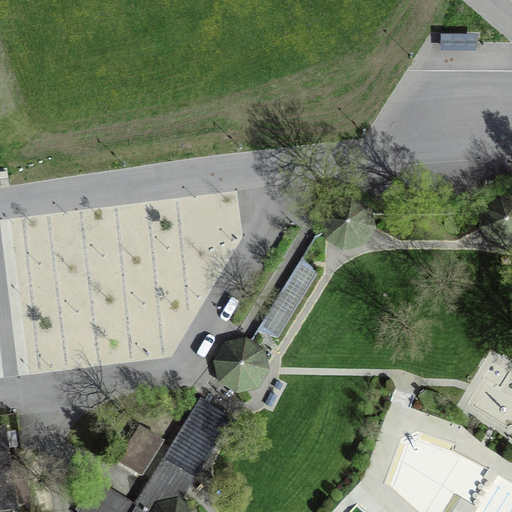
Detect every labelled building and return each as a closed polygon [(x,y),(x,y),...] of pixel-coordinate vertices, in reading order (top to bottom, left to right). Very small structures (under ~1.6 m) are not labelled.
[(476,35),(440,35),(440,51),(476,51),(476,35)] [(368,209),(352,199),(333,204),(323,220),(327,238),(344,237),(359,234),(373,228),(368,209)] [(316,274),(302,260),(258,331),(277,337),(316,274)] [(245,341),(227,346),(216,364),(222,383),(237,390),(267,370),(262,352),(245,341)] [(194,511),(177,502),(175,490),(223,414),(202,401),(135,508),(98,485),(81,511),(194,511)] [(3,430),(0,430),(0,511),(15,509),(14,503),(29,501),(22,457),(8,459),(3,430)]
